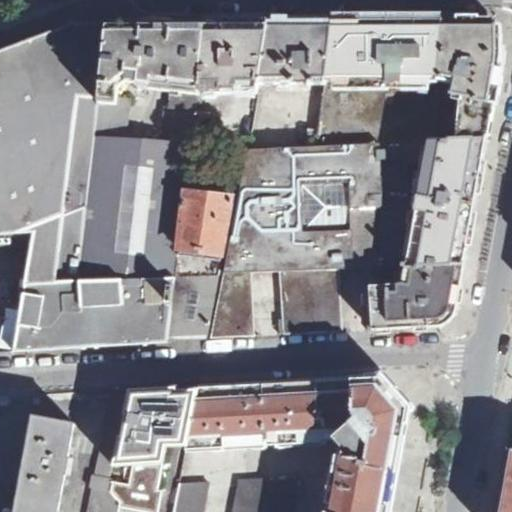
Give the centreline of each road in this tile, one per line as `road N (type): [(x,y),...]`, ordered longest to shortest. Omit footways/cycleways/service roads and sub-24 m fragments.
road 1 (residential): [(0,377),(479,351)]
road 2 (unclassified): [(479,351),(511,189)]
road 3 (unclassified): [(453,511),(479,351)]
